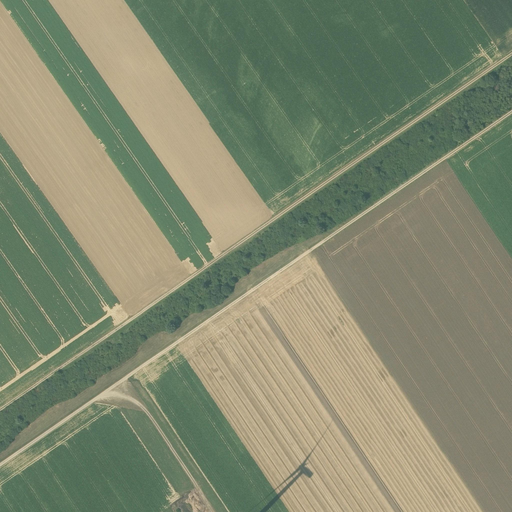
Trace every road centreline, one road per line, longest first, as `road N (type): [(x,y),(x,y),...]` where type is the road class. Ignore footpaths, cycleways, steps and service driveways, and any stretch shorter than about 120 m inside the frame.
road 1 (track): [(0,410),(511,54)]
road 2 (track): [(0,465),(310,251)]
road 3 (track): [(511,112),(310,251)]
